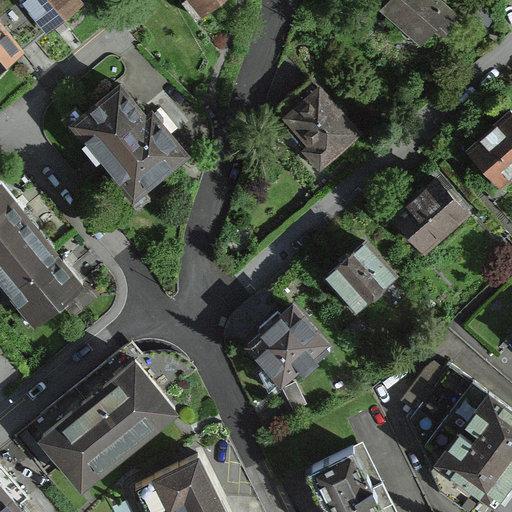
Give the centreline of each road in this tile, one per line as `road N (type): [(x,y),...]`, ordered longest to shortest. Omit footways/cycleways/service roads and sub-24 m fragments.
road 1 (residential): [(511,37),(236,277),(191,299)]
road 2 (residential): [(191,299),(203,191),(276,0)]
road 3 (residential): [(15,115),(133,269),(145,314)]
road 4 (residential): [(280,511),(199,347),(191,299)]
road 5 (residential): [(0,430),(145,314)]
road 6 (residential): [(126,33),(15,115)]
